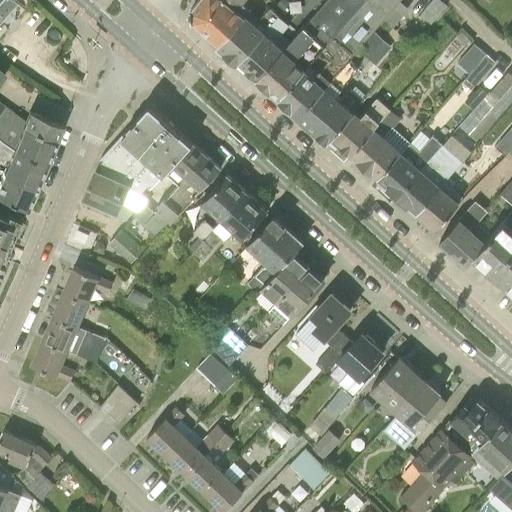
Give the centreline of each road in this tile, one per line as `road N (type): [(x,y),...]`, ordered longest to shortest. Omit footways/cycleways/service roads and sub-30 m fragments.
road 1 (primary): [(136,54),(511,386)]
road 2 (primary): [(511,350),(149,17)]
road 3 (tertiary): [(0,351),(106,104),(136,54)]
road 4 (residential): [(150,511),(59,422),(0,388)]
